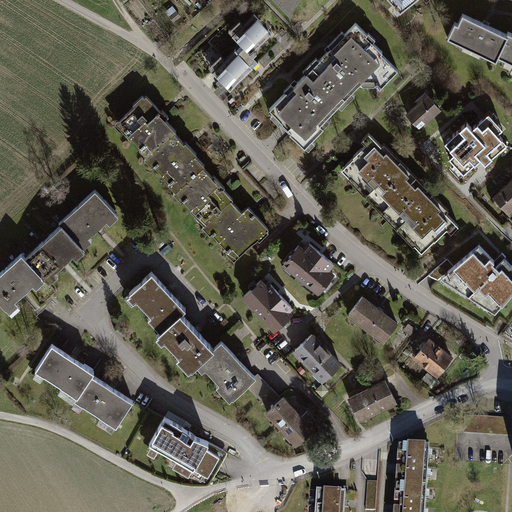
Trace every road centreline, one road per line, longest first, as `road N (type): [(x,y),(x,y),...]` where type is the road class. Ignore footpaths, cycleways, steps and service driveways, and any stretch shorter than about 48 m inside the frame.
road 1 (residential): [(500,378),(483,340),(371,265),(146,45),(62,0)]
road 2 (residential): [(268,475),(242,440),(164,392),(85,312),(149,253)]
road 3 (residential): [(500,378),(357,446),(268,475)]
road 4 (track): [(195,497),(61,431),(0,416)]
